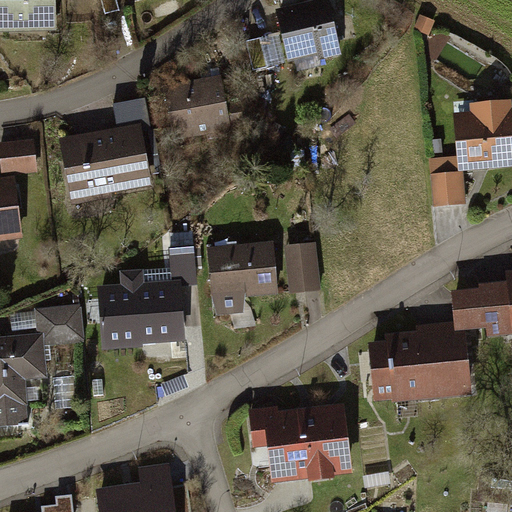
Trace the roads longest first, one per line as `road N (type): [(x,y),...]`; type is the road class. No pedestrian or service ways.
road 1 (residential): [(189,411),(362,309),(511,235)]
road 2 (residential): [(222,0),(116,76),(0,112)]
road 3 (residential): [(0,485),(189,411)]
